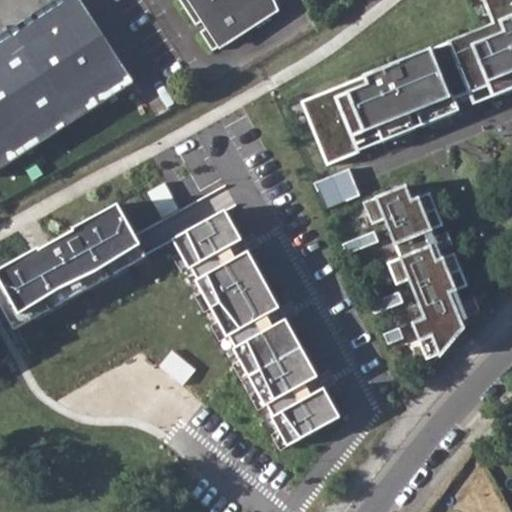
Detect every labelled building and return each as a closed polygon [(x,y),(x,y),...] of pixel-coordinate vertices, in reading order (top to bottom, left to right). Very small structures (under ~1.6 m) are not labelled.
[(81,0),(1,53),(0,53),(0,165),(51,132),(132,80),(81,0)] [(182,0),(197,22),(208,15),(212,21),(201,29),(213,47),(225,40),(227,43),(280,8),(276,0),(182,0)] [(511,0),(482,0),(493,25),(301,102),(327,166),(360,152),(356,145),(380,135),(383,143),(416,130),(406,105),(413,103),(423,128),(457,114),(452,101),(489,86),(494,99),(511,91),(511,0)] [(349,170),(315,184),(326,209),(360,195),(349,170)] [(406,186),(363,203),(372,225),(385,220),(400,258),(388,263),(397,285),(409,280),(425,318),(412,323),(427,360),(444,353),(464,330),(449,294),(468,286),(455,253),(436,261),(424,234),(444,226),(430,193),(412,201),(406,186)] [(118,206),(0,270),(0,290),(20,331),(147,260),(118,206)] [(225,212),(167,239),(284,450),(340,421),(225,212)] [(374,232),(343,244),(347,254),(378,241),(374,232)] [(399,293),(370,304),(374,314),(403,302),(399,293)] [(399,328),(384,335),(388,344),(403,338),(399,328)] [(501,430),(488,441),(495,449),(508,438),(501,430)]
